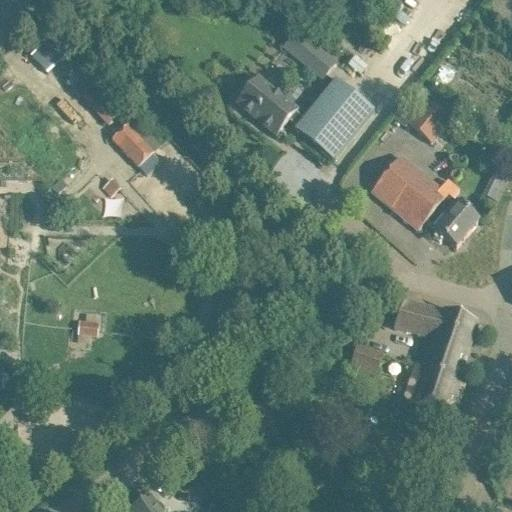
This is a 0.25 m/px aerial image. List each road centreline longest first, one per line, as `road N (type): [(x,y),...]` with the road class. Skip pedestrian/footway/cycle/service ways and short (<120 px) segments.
road 1 (residential): [(72,511),(349,313),(414,281),(508,300)]
road 2 (residential): [(449,511),(485,378),(511,354)]
